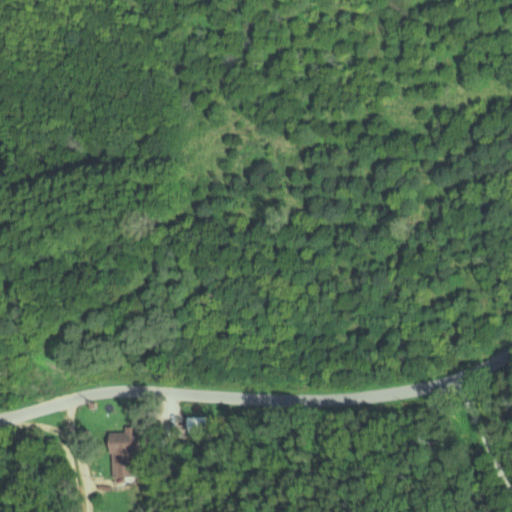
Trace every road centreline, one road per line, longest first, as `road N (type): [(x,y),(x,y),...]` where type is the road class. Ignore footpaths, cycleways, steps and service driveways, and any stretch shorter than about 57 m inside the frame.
road 1 (residential): [(511,341),(441,377),(398,387),(276,390),(158,380),(0,412)]
road 2 (residential): [(3,412),(56,425),(78,442),(95,511)]
